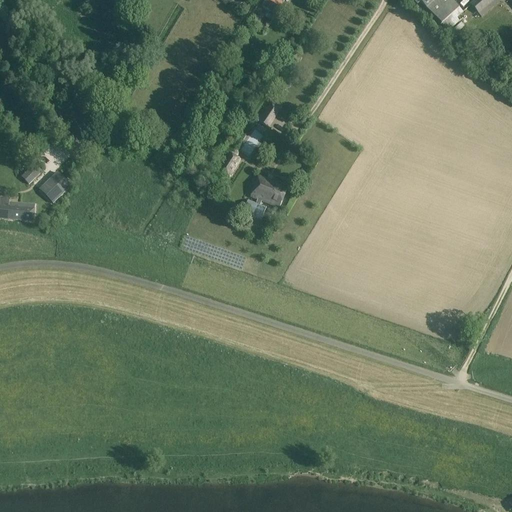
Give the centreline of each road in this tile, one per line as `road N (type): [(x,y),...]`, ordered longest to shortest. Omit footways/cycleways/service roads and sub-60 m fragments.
road 1 (unclassified): [(58,163),(106,119),(153,142),(180,131),(258,0)]
road 2 (unclassified): [(298,130),(383,0)]
